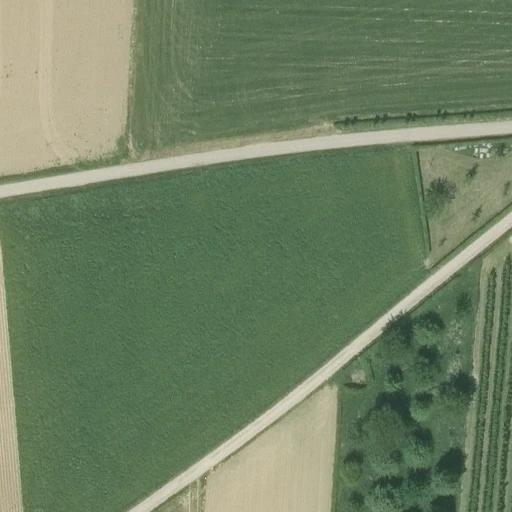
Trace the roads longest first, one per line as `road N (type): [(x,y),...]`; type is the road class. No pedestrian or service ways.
road 1 (track): [(0,193),(278,147),(511,127)]
road 2 (track): [(139,511),(511,219)]
